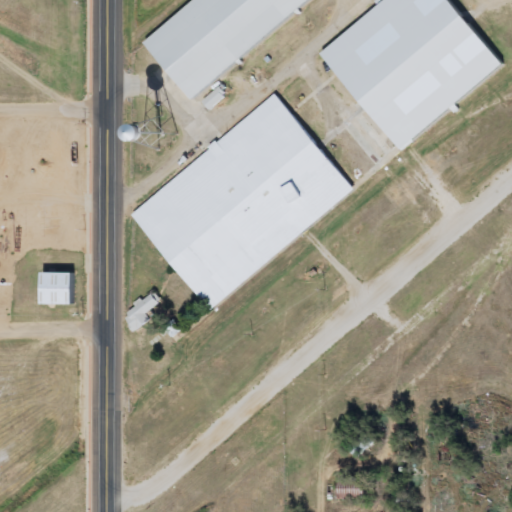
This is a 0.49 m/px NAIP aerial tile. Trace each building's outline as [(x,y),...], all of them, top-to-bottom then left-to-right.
[(145,43),(194,0),(308,0),(193,99),(145,43)] [(322,54),(386,0),(448,0),(503,65),(401,149),(322,54)] [(211,111),(227,96),(219,87),(203,102),(211,111)] [(135,216),(276,96),(355,189),(215,309),(135,216)] [(42,305),(73,306),(74,274),(42,273),(42,305)] [(152,321),(147,314),(162,303),(154,292),(134,305),(137,309),(125,317),(135,332),(152,321)]
